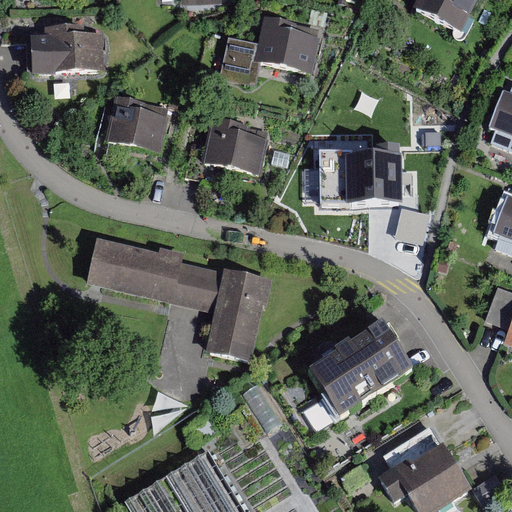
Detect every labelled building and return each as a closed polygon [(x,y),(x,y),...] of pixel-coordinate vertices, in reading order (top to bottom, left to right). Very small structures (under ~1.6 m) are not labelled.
[(164,0),(165,9),(200,5),(199,0),(164,0)] [(472,0),(409,0),(403,13),(453,38),(472,0)] [(213,37),(204,74),(243,84),(248,66),(308,82),(318,44),(290,37),(293,23),(260,14),(251,47),(213,37)] [(44,40),(22,42),(24,80),(100,76),(97,30),(62,32),(62,20),(43,22),(44,40)] [(511,85),(502,82),(482,137),(492,141),(489,149),(511,157),(511,85)] [(130,97),(110,94),(100,147),(142,155),(148,122),(126,118),(130,97)] [(188,169),(240,186),(250,155),(230,148),(235,135),(200,123),(189,157),(175,152),(165,181),(182,187),(188,169)] [(337,212),(402,210),(400,143),(370,144),(371,159),(336,160),(337,212)] [(511,197),(505,195),(490,239),(497,242),(494,252),(511,258),(511,197)] [(181,260),(103,244),(94,288),(178,306),(181,292),(231,303),(216,366),(259,375),(280,283),(253,277),(181,260)] [(502,330),(511,303),(511,298),(493,292),(482,323),(502,330)] [(511,319),(502,344),(511,348),(511,319)] [(362,340),(292,383),(306,406),(297,412),(310,433),(390,384),(362,340)] [(443,511),(472,494),(439,444),(389,477),(396,488),(387,495),(397,511),(398,511),(403,508),(405,511),(443,511)] [(243,511),(204,450),(120,503),(125,511),(243,511)] [(359,465),(334,479),(343,496),(368,482),(359,465)] [(501,480),(477,495),(485,508),(509,494),(501,480)]
